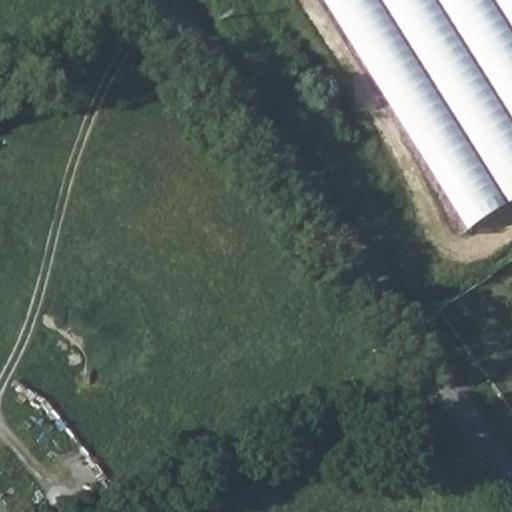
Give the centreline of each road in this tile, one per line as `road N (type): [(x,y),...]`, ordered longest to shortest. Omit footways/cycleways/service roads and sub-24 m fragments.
road 1 (unclassified): [(153,0),(511,486)]
road 2 (track): [(397,330),(511,255)]
